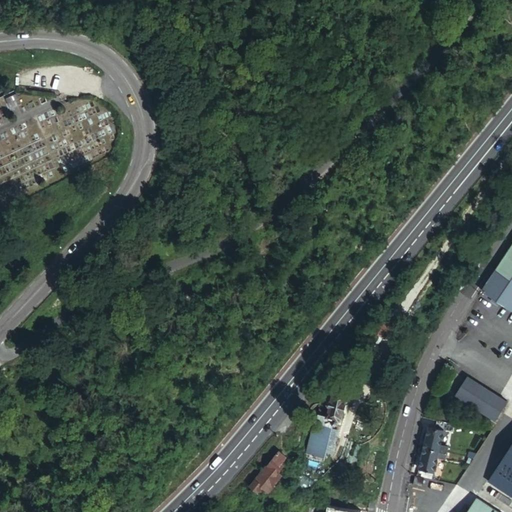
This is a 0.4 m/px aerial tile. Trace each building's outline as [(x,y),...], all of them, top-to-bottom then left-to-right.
[(511,245),(481,291),(511,311),(511,245)] [(365,351),(370,355),(396,317),(386,311),(372,331),(376,333),(365,351)] [(455,396),(494,420),(506,400),(467,376),(455,396)] [(315,418),(307,453),(325,456),(326,452),(330,452),(331,451),(332,450),(336,431),(335,430),(334,429),(332,428),(332,426),(335,425),(335,423),(334,422),(334,420),(336,420),(339,421),(341,419),(342,418),(347,398),(347,396),(347,395),(346,394),(343,393),(344,388),(343,387),(342,386),(340,386),(338,387),(331,386),(330,390),(327,390),(324,404),(321,404),(318,419),(315,418)] [(433,419),(431,426),(444,429),(449,431),(450,423),(433,419)] [(429,426),(423,448),(447,453),(449,446),(440,444),(444,429),(431,426),(429,426)] [(511,443),(487,480),(511,496),(511,443)] [(417,476),(425,478),(432,479),(437,457),(445,459),(447,453),(423,448),(417,476)] [(280,451),(268,465),(270,467),(267,470),(265,469),(250,486),(257,492),(261,486),(268,491),(281,477),(278,474),(284,467),(282,465),(288,458),(280,451)] [(417,476),(415,476),(413,485),(422,487),(425,478),(417,476)] [(261,486),(257,492),(263,497),(268,491),(261,486)] [(499,511),(477,498),(467,511),(499,511)]
